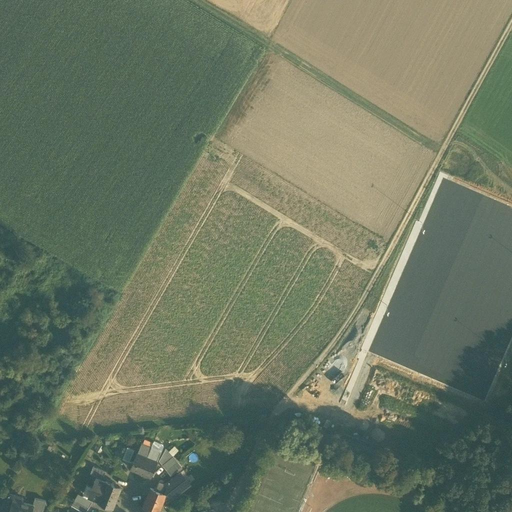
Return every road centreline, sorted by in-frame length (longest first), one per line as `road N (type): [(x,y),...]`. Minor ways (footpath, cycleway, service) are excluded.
road 1 (track): [(275,411),(364,295),(511,23)]
road 2 (track): [(194,0),(441,154)]
